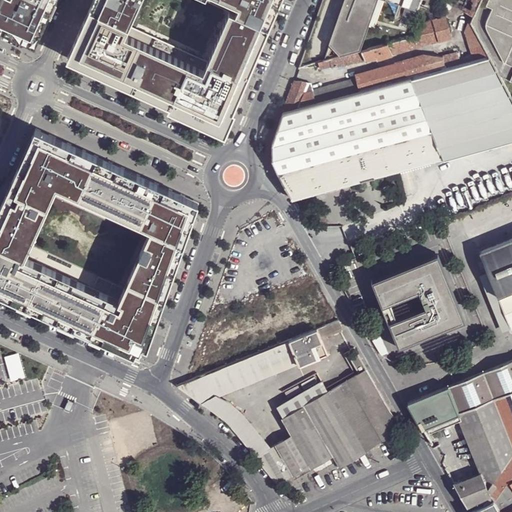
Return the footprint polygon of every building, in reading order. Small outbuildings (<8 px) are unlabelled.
[(0,0),(0,26),(4,28),(21,36),(36,43),(49,12),(51,13),(56,0),(0,0)] [(279,0),(92,0),(67,57),(169,103),(168,106),(225,131),(235,109),(233,108),(279,0)] [(343,0),(329,43),(340,55),(361,49),(377,0),(387,0),(418,11),(420,5),(422,0),(343,0)] [(384,0),(377,0),(361,49),(368,47),(384,0)] [(422,0),(420,5),(431,10),(435,0),(422,0)] [(466,0),(464,5),(462,10),(474,16),(476,13),(481,0),(466,0)] [(511,0),(487,0),(486,5),(492,8),(486,21),(485,24),(486,27),(487,30),(503,61),(511,65),(511,74),(509,80),(511,81),(511,0)] [(415,23),(435,18),(433,15),(434,12),(431,10),(420,5),(418,11),(414,20),(415,23)] [(435,18),(439,40),(452,37),(448,15),(435,18)] [(418,33),(421,45),(439,40),(435,18),(415,23),(417,33),(418,33)] [(465,31),(471,49),(484,46),(472,22),(471,23),(470,20),(465,31)] [(21,36),(4,28),(2,32),(19,40),(21,36)] [(389,41),(392,53),(421,45),(418,33),(417,33),(408,36),(396,39),(389,41)] [(340,55),(321,60),(316,62),(313,62),(314,65),(317,65),(317,66),(322,65),(323,66),(331,64),(332,66),(365,58),(375,55),(376,58),(392,53),(389,41),(368,47),(361,49),(340,55)] [(472,54),(475,61),(490,56),(484,46),(471,49),(472,54)] [(358,77),(362,91),(412,77),(460,64),(458,58),(457,54),(443,57),(423,55),(393,63),(394,68),(358,77)] [(475,61),(472,54),(458,58),(460,64),(475,61)] [(460,64),(412,77),(442,157),(511,138),(511,99),(490,56),(475,61),(460,64)] [(442,157),(412,77),(362,91),(283,112),(271,143),(272,158),(278,172),(292,198),(442,157)] [(295,78),(283,112),(362,91),(358,77),(313,89),(311,83),(295,78)] [(137,348),(140,349),(142,343),(147,345),(198,201),(36,128),(12,180),(11,180),(7,187),(9,188),(0,207),(0,291),(18,300),(17,302),(32,308),(32,306),(59,318),(58,320),(75,328),(76,325),(90,332),(89,334),(101,339),(102,337),(135,352),(137,348)] [(511,331),(511,238),(480,251),(488,271),(510,328),(511,331)] [(438,255),(372,280),(382,305),(420,291),(426,308),(389,322),(399,346),(465,320),(438,255)] [(510,328),(488,271),(479,274),(502,331),(510,328)] [(321,325),(316,328),(320,337),(341,328),(341,324),(338,319),(321,325)] [(288,339),(298,364),(316,357),(311,345),(321,341),(320,337),(316,328),(300,334),(288,339)] [(203,404),(220,397),(298,364),(288,339),(186,380),(176,385),(203,404)] [(326,353),(321,341),(311,345),(316,357),(326,353)] [(359,372),(366,368),(358,353),(350,357),(359,372)] [(511,511),(511,359),(492,367),(474,375),(455,383),(445,387),(456,413),(460,420),(482,471),(491,492),(489,495),(491,498),(470,511),(511,511)] [(359,372),(330,388),(366,448),(401,429),(366,368),(359,372)] [(281,416),(330,388),(325,379),(276,407),(281,416)] [(408,402),(422,427),(426,425),(456,413),(445,387),(408,402)] [(333,453),(339,464),(366,448),(330,388),(281,416),(291,433),(270,446),(256,458),(277,484),(294,475),(309,463),(310,466),(333,453)] [(227,422),(256,458),(270,446),(243,413),(220,397),(203,404),(227,422)] [(426,425),(429,432),(460,420),(456,413),(426,425)] [(454,482),(467,505),(468,504),(473,503),(487,497),(489,495),(491,492),(482,471),(454,482)]
